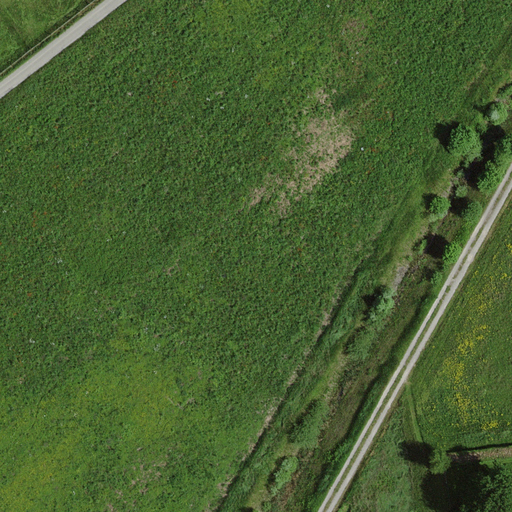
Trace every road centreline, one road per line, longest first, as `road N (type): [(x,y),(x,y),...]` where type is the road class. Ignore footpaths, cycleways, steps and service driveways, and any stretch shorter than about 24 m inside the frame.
road 1 (track): [(511,162),(322,511)]
road 2 (unclassified): [(0,92),(119,0)]
